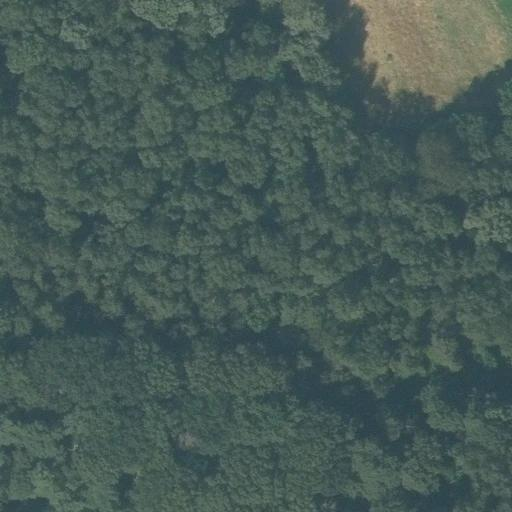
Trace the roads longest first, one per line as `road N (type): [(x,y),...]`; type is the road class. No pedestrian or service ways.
road 1 (track): [(333,511),(160,0)]
road 2 (track): [(267,319),(511,343)]
road 3 (track): [(298,322),(369,228),(406,150)]
